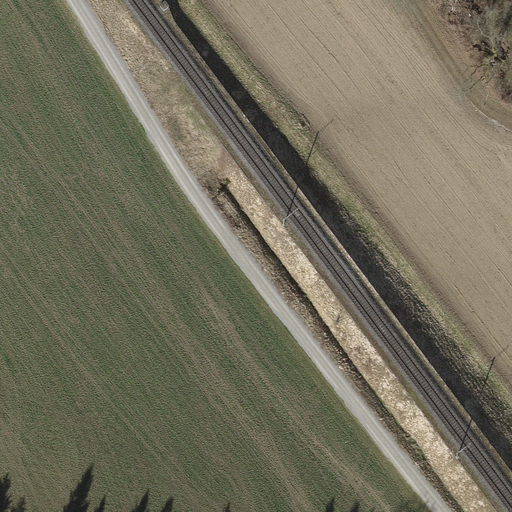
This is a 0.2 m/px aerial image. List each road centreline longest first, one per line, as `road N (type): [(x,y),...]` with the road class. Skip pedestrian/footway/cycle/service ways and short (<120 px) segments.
road 1 (track): [(77,0),(200,201),(440,511)]
road 2 (track): [(411,0),(458,69),(511,106)]
